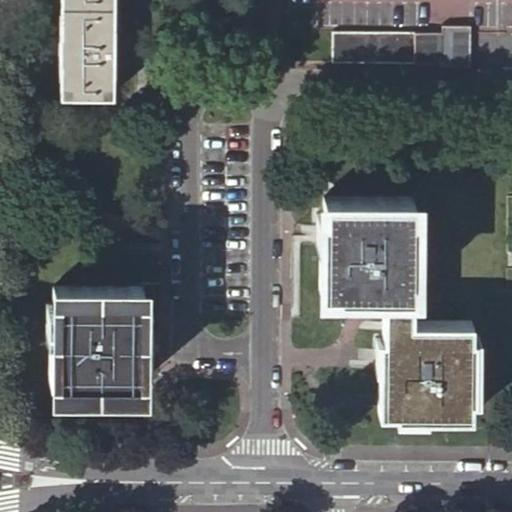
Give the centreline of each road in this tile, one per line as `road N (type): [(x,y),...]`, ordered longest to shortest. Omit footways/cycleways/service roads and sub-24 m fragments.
road 1 (residential): [(258,483),(263,79)]
road 2 (unknown): [(263,79),(202,128),(199,299),(204,324),(217,337),(260,341)]
road 3 (residential): [(263,79),(511,82)]
road 4 (unclassified): [(511,485),(332,484)]
road 5 (unclassified): [(258,483),(94,482)]
